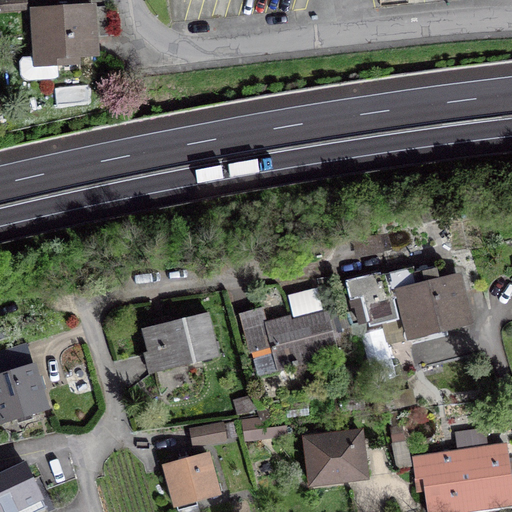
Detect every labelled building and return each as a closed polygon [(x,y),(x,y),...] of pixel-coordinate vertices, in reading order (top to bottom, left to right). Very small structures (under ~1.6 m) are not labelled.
[(33,68),(99,67),(98,8),(32,9),(33,68)] [(408,343),(474,326),(460,273),(394,290),(408,343)] [(275,376),(338,359),(324,309),(261,326),(275,376)] [(152,376),(220,358),(208,314),(140,332),(152,376)] [(0,427),(52,414),(38,361),(0,370),(0,427)] [(309,488),(365,482),(359,432),(303,438),(309,488)] [(424,511),(493,511),(511,510),(511,483),(508,448),(418,457),(424,511)] [(183,511),(223,502),(211,453),(161,466),(172,511),(183,511)] [(0,511),(43,511),(23,468),(0,477),(0,511)]
